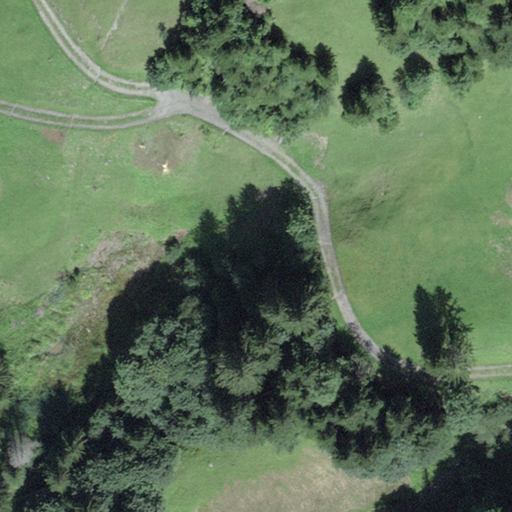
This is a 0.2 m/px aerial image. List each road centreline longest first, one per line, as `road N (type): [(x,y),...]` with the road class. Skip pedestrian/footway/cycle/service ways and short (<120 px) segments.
road 1 (track): [(39,0),(77,57),(107,81),(176,95),(305,179),(318,197),(339,294),(356,335),(375,353),(398,368),(511,370)]
road 2 (track): [(0,109),(101,123),(196,107)]
